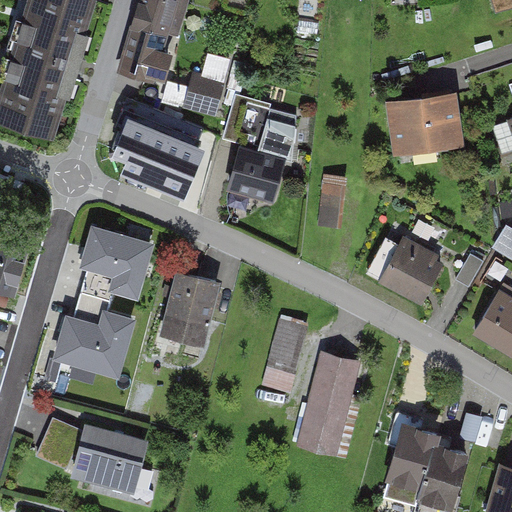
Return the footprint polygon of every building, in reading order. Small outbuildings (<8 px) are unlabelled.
[(0,125),(59,141),(96,0),(28,0),(0,107),(0,125)] [(181,0),(142,0),(120,71),(155,82),(181,0)] [(511,0),(496,0),(499,9),(511,5),(511,0)] [(221,121),(237,59),(200,50),(185,112),(221,121)] [(468,142),(458,87),(389,100),(399,155),(468,142)] [(199,145),(131,115),(115,149),(129,155),(124,167),(183,193),(193,169),(189,168),(199,145)] [(237,144),(226,188),(275,199),(286,156),(237,144)] [(340,226),(344,186),(321,184),(317,224),(340,226)] [(151,242),(95,226),(84,265),(89,267),(83,292),(110,300),(114,286),(137,293),(151,242)] [(511,229),(507,226),(493,249),(511,260),(511,229)] [(407,234),(383,282),(423,302),(447,254),(407,234)] [(0,255),(0,307),(1,308),(15,260),(0,255)] [(220,277),(175,266),(154,345),(200,357),(220,277)] [(511,294),(502,289),(478,333),(511,351),(511,294)] [(110,300),(83,292),(75,319),(68,317),(57,353),(118,370),(133,319),(106,311),(110,300)] [(295,389),(314,321),(284,313),(265,381),(295,389)] [(334,459),(360,361),(321,351),(295,448),(334,459)] [(437,428),(403,418),(385,481),(419,491),(437,428)] [(156,443),(80,422),(66,477),(142,497),(156,443)] [(452,511),(470,450),(435,440),(418,504),(446,511),(452,511)] [(511,511),(511,462),(498,459),(485,511),(511,511)]
